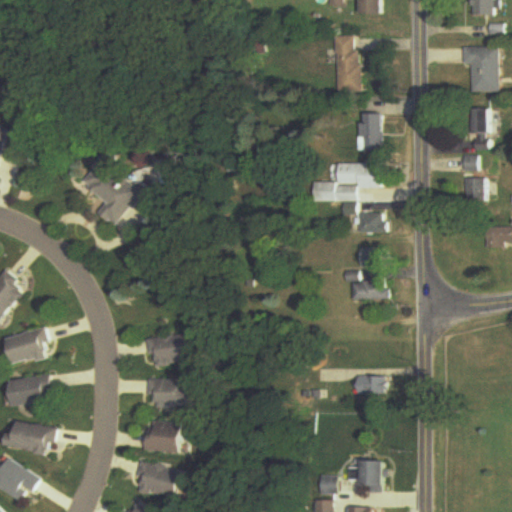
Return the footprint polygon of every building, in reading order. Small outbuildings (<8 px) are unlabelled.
[(501,17),(500,0),(479,0),(479,17),(501,17)] [(496,35),(510,35),(510,26),(496,26),(496,35)] [(364,38),(340,38),(341,93),(365,93),(364,38)] [(507,92),(507,49),(471,49),(471,67),(479,67),(479,92),(507,92)] [(480,109),(480,150),(498,150),(498,109),(480,109)] [(371,153),(391,153),(391,114),(371,114),(371,153)] [(0,180),(13,132),(0,128),(0,180)] [(114,203),(106,215),(124,228),(151,190),(108,159),(89,185),(114,203)] [(391,187),(391,164),(347,164),(347,187),(391,187)] [(491,199),(492,180),(474,179),(473,198),(491,199)] [(367,234),(395,234),(395,214),(367,214),(367,234)] [(511,247),(511,222),(490,223),(490,247),(511,247)] [(390,249),(367,249),(367,268),(390,268),(390,249)] [(0,326),(2,328),(33,289),(11,271),(0,285),(0,326)] [(394,301),(394,283),(358,283),(358,301),(394,301)] [(49,330),(10,340),(17,368),(56,359),(49,330)] [(201,363),(198,335),(155,339),(158,368),(201,363)] [(17,408),(59,405),(57,378),(15,381),(17,408)] [(391,378),(364,378),(364,397),(391,397),(391,378)] [(156,409),(197,409),(197,381),(156,380),(156,409)] [(21,435),(13,434),(10,448),(60,456),(64,429),(23,423),(21,435)] [(191,454),(193,425),(156,423),(155,452),(191,454)] [(48,479),(14,460),(0,484),(0,486),(30,503),(36,493),(40,495),(48,479)] [(370,493),(393,493),(393,462),(370,462),(370,493)] [(194,470),(150,463),(145,492),(189,499),(194,470)] [(345,478),(330,478),(330,495),(345,495),(345,478)] [(137,511),(165,511),(141,502),(137,511)] [(324,502),(324,511),(339,511),(339,502),(324,502)] [(8,511),(0,503),(0,511),(8,511)]
